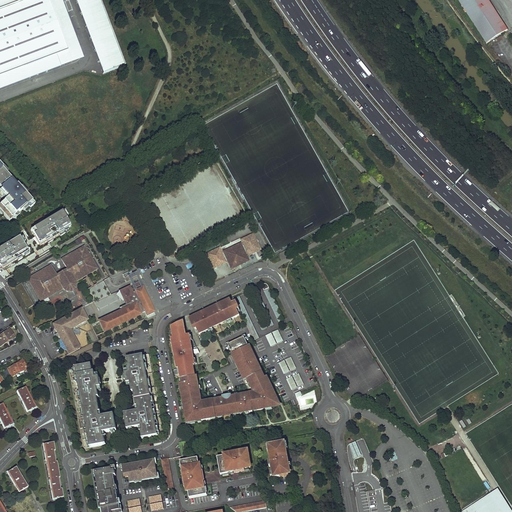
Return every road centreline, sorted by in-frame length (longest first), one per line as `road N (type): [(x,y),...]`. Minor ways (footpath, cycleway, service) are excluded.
road 1 (residential): [(331,402),(278,279),(262,272),(160,324),(172,438),(77,461)]
road 2 (motorway): [(286,0),(385,130),(511,253)]
road 3 (motorway): [(511,228),(386,103),(308,0)]
